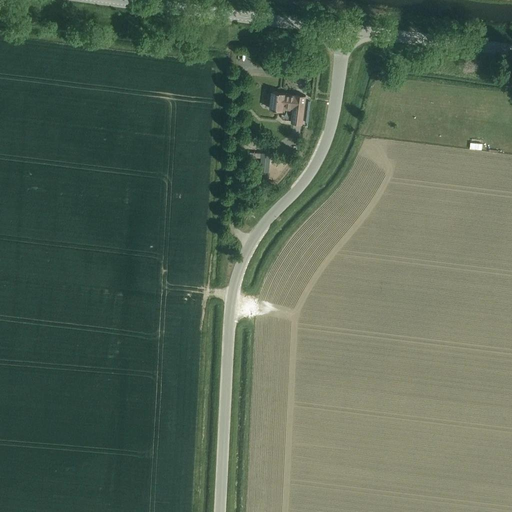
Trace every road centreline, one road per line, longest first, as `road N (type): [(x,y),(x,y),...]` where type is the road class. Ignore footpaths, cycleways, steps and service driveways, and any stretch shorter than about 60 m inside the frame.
road 1 (unclassified): [(219,511),(237,273),(261,228),(322,151),(344,29)]
road 2 (secondary): [(344,29),(108,0)]
road 3 (track): [(196,511),(208,274)]
road 4 (track): [(231,303),(253,307),(242,511)]
road 5 (secondary): [(511,50),(344,29)]
